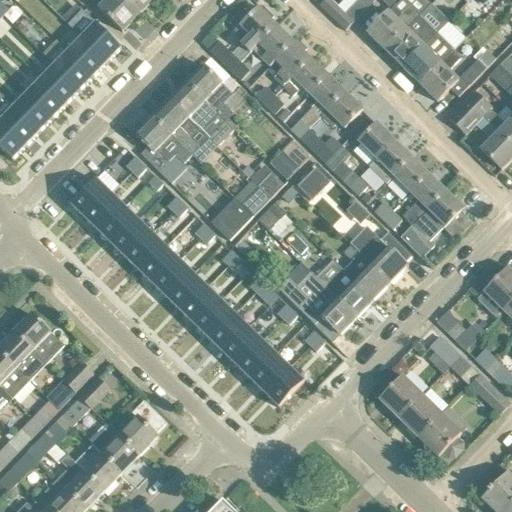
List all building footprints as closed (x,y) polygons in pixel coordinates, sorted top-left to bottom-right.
[(109,0),(99,11),(108,19),(122,33),(124,32),(123,31),(141,12),(128,0),(109,0)] [(128,0),(141,12),(152,0),(128,0)] [(327,0),(320,8),(346,32),(370,8),(361,0),(360,0),(345,15),(329,0),(327,0)] [(402,0),(385,0),(383,2),(392,11),(402,0)] [(427,9),(420,17),(385,52),(402,69),(437,34),(429,26),(444,10),(436,2),(428,10),(427,9)] [(0,3),(0,13),(4,17),(9,11),(1,3),(0,3)] [(241,29),(258,46),(277,27),(271,21),(274,18),(262,7),(241,29)] [(410,7),(396,21),(389,13),(368,35),(385,52),(420,17),(410,7)] [(96,25),(82,40),(107,65),(122,50),(96,25)] [(294,44),(277,27),(258,46),(253,51),(271,68),(276,63),(294,44)] [(454,51),(437,34),(402,69),(420,86),(454,51)] [(82,40),(68,53),(94,78),(107,65),(82,40)] [(274,79),(284,89),(311,61),(303,53),(306,50),(297,42),(297,41),(294,44),(276,63),(283,70),(274,79)] [(57,42),(44,56),(55,67),(81,92),(94,78),(68,53),(57,42)] [(219,43),(210,53),(231,74),(241,64),(219,43)] [(454,51),(420,86),(437,103),(450,90),(458,99),(494,62),(486,53),(458,81),(449,72),(462,59),(454,52),(455,51),(454,51)] [(511,61),(508,58),(498,68),(511,80),(511,61)] [(310,96),(328,77),(311,61),(284,89),(293,98),(302,88),(310,96)] [(241,64),(231,74),(241,83),(250,73),(241,64)] [(55,67),(42,81),(67,106),(81,92),(55,67)] [(186,85),(205,103),(216,114),(226,124),(234,115),(224,106),(233,96),(203,67),(186,85)] [(511,80),(498,68),(490,77),(511,98),(511,80)] [(310,131),(321,119),(345,94),(328,77),(310,96),(317,103),(290,132),(300,141),(310,131)] [(42,81),(28,95),(54,120),(67,106),(42,81)] [(209,126),(196,113),(205,103),(186,85),(169,102),(199,131),(202,134),(209,126)] [(265,107),(275,97),(266,88),(261,94),(259,92),(255,97),(265,107)] [(499,134),(511,146),(511,113),(506,108),(497,117),(491,111),(492,109),(475,93),(466,102),(499,134)] [(345,130),(349,126),(363,111),(345,94),(321,119),(332,129),(338,123),(345,130)] [(28,95),(15,108),(41,133),(54,120),(28,95)] [(275,97),(265,107),(275,117),(285,107),(275,97)] [(199,131),(169,102),(153,119),(192,157),(200,149),(190,140),(199,131)] [(502,172),(511,160),(511,146),(499,134),(466,102),(448,120),(466,137),(476,126),(491,141),(481,152),(502,172)] [(15,108),(1,122),(27,147),(41,133),(15,108)] [(278,118),(283,123),(292,115),(287,110),(278,118)] [(292,115),(283,123),(287,127),(296,119),(292,115)] [(141,156),(156,170),(168,183),(179,172),(169,163),(176,157),(185,165),(192,157),(153,119),(135,137),(148,149),(141,156)] [(1,122),(0,123),(0,149),(13,162),(27,147),(1,122)] [(359,144),(377,161),(395,143),(377,126),(359,144)] [(326,146),(310,131),(300,141),(324,165),(341,148),(333,139),(326,146)] [(297,168),(299,170),(309,159),(292,142),(282,153),(269,166),(285,181),(297,168)] [(395,143),(377,161),(369,169),(387,185),(394,178),(412,160),(395,143)] [(324,165),(349,189),(359,179),(343,163),(350,156),(341,148),(324,165)] [(135,159),(127,168),(132,173),(141,165),(135,159)] [(429,176),(412,160),(394,178),(411,195),(429,176)] [(141,165),(132,173),(138,179),(147,170),(141,165)] [(302,183),(298,188),(312,202),(330,184),(316,170),(311,174),(302,183)] [(272,200),(285,185),(272,173),(259,187),(261,189),(272,200)] [(412,227),(446,193),(429,176),(411,195),(418,202),(403,218),(412,227)] [(155,178),(146,187),(155,195),(163,187),(155,178)] [(359,179),(349,189),(359,198),(369,188),(359,179)] [(97,181),(72,207),(86,221),(111,195),(97,181)] [(244,206),(255,217),(272,200),(261,189),(244,206)] [(464,210),(446,193),(412,227),(413,228),(401,239),(422,260),(434,248),(430,244),(445,228),(445,229),(451,223),(460,232),(474,218),(465,209),(464,210)] [(111,195),(86,221),(100,235),(125,209),(111,195)] [(176,199),(168,208),(174,214),(182,205),(176,199)] [(240,203),(215,228),(230,243),(255,217),(244,206),(240,203)] [(383,223),(393,213),(384,204),(374,214),(383,223)] [(182,205),(174,214),(179,219),(188,211),(182,205)] [(125,209),(100,235),(114,248),(139,222),(125,209)] [(269,211),(259,222),(270,233),(280,221),(269,211)] [(383,223),(398,237),(404,230),(399,225),(403,222),(393,213),(383,223)] [(139,222),(114,248),(127,261),(152,235),(139,222)] [(204,226),(195,235),(201,240),(210,232),(204,226)] [(210,232),(201,240),(207,246),(215,238),(215,237),(210,232)] [(377,239),(361,255),(372,266),(391,285),(408,268),(406,265),(412,259),(413,258),(388,234),(381,242),(380,241),(377,239)] [(152,235),(127,261),(141,275),(166,249),(152,235)] [(254,254),(240,241),(233,247),(247,261),(254,254)] [(351,246),(344,254),(354,263),(344,273),(374,302),(391,285),(372,266),(361,255),(351,246)] [(166,249),(141,275),(155,288),(180,262),(166,249)] [(231,253),(223,262),(229,267),(237,258),(231,253)] [(237,258),(229,267),(234,273),(243,265),(243,264),(237,258)] [(180,262),(155,288),(169,301),(194,276),(180,262)] [(333,262),(316,279),(323,286),(328,290),(358,320),(374,302),(344,273),(333,262)] [(498,320),(505,312),(511,305),(511,277),(507,272),(508,272),(507,270),(478,301),(498,320)] [(289,281),(279,291),(314,325),(314,326),(331,343),(332,343),(339,336),(340,337),(358,320),(328,290),(323,286),(316,279),(312,275),(297,290),(296,288),(289,281)] [(194,276),(169,301),(182,315),(207,289),(194,276)] [(259,280),(250,288),(256,294),(265,285),(259,280)] [(265,285),(256,294),(262,300),(270,291),(265,285)] [(207,289),(182,315),(196,328),(221,302),(207,289)] [(221,302),(196,328),(210,342),(235,316),(221,302)] [(286,307),(278,315),(284,321),(292,312),(286,307)] [(292,312),(284,321),(289,327),(297,319),(298,318),(292,312)] [(476,340),(448,313),(438,323),(466,351),(476,340)] [(31,315),(14,333),(47,366),(65,348),(31,315)] [(235,316),(210,342),(224,355),(249,329),(235,316)] [(249,329),(224,355),(237,368),(263,343),(249,329)] [(14,333),(0,347),(0,354),(30,383),(47,366),(14,333)] [(314,333),(305,342),(311,348),(320,339),(314,333)] [(450,369),(461,357),(441,338),(431,349),(437,354),(430,362),(443,375),(449,368),(450,369)] [(320,339),(311,348),(317,353),(325,345),(320,339)] [(263,343),(237,368),(251,382),(276,356),(263,343)] [(486,351),(476,361),(486,371),(496,361),(486,351)] [(0,388),(5,394),(13,401),(30,383),(0,354),(0,388)] [(276,356),(251,382),(265,395),(290,369),(276,356)] [(467,385),(479,373),(461,357),(450,369),(467,385)] [(496,361),(486,371),(496,380),(505,370),(496,361)] [(76,394),(93,376),(82,365),(64,383),(66,385),(76,394)] [(290,369),(265,395),(280,409),(305,383),(290,369)] [(496,380),(506,390),(511,383),(511,376),(505,370),(496,380)] [(503,399),(488,385),(479,377),(470,387),(493,409),(503,399)] [(382,401),(400,420),(421,398),(403,380),(403,379),(402,378),(380,401),(381,402),(382,401)] [(110,392),(99,381),(81,399),(91,409),(92,411),(110,392)] [(47,399),(49,402),(60,412),(68,403),(55,391),(47,399)] [(400,420),(420,439),(441,417),(421,398),(400,420)] [(91,409),(81,399),(80,399),(63,417),(73,427),(91,409)] [(32,420),(43,430),(60,412),(49,402),(32,420)] [(449,408),(441,417),(420,439),(438,457),(437,458),(439,459),(443,454),(449,460),(454,460),(463,451),(463,445),(457,440),(461,436),(460,434),(459,435),(449,425),(458,417),(449,408)] [(45,435),(56,446),(73,427),(63,417),(45,435)] [(137,418),(123,432),(119,437),(140,458),(159,439),(137,418)] [(32,420),(15,437),(25,448),(43,430),(32,420)] [(140,458),(119,437),(109,427),(92,445),(92,446),(123,476),(140,458)] [(0,452),(0,457),(8,466),(25,448),(15,437),(11,433),(6,438),(10,442),(0,452)] [(45,435),(27,453),(38,464),(56,446),(45,435)] [(75,464),(105,494),(123,476),(92,446),(75,464)] [(38,464),(27,453),(10,471),(21,482),(38,464)] [(0,457),(0,474),(8,466),(0,457)] [(105,494),(75,464),(68,457),(61,464),(68,470),(57,482),(88,511),(105,494)] [(0,485),(9,494),(21,482),(10,471),(0,481),(0,485)] [(484,501),(495,511),(507,511),(511,507),(511,477),(509,474),(492,491),(491,490),(488,493),(489,494),(482,501),(483,502),(484,501)] [(39,500),(51,511),(87,511),(88,511),(57,482),(39,500)] [(51,511),(39,500),(31,509),(29,508),(25,508),(21,511),(51,511)] [(233,511),(223,502),(213,511),(233,511)]
